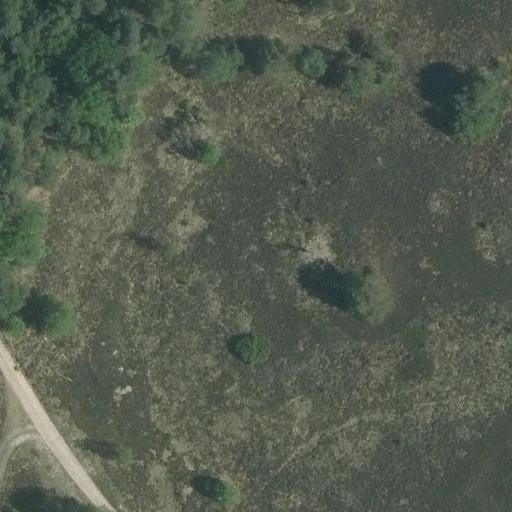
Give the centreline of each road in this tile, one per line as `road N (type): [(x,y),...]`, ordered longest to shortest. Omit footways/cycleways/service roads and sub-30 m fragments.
road 1 (track): [(0,147),(127,0)]
road 2 (track): [(23,394),(105,511)]
